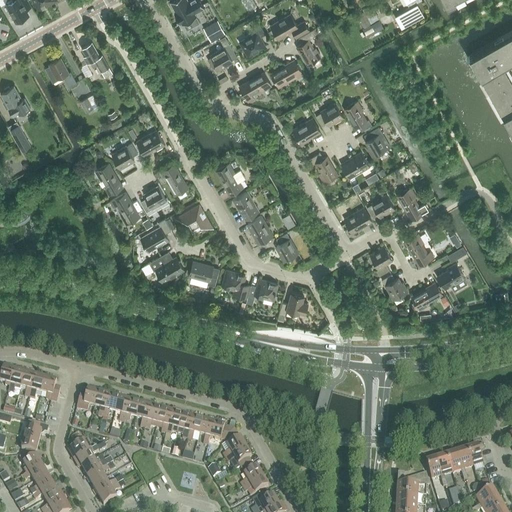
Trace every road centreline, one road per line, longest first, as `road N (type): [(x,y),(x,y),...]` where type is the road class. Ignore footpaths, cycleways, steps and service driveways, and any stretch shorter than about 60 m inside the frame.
road 1 (residential): [(343,253),(305,276),(249,262),(184,149),(130,179),(131,186)]
road 2 (residential): [(301,511),(235,408),(78,366)]
road 3 (tertiary): [(0,281),(51,285),(244,337)]
road 4 (residential): [(343,253),(272,127),(204,98)]
road 5 (residential): [(91,511),(57,450),(78,366)]
road 6 (tertiary): [(370,511),(376,367)]
road 7 (tertiary): [(382,352),(244,337)]
road 8 (tertiary): [(376,367),(511,351)]
road 9 (tertiary): [(244,337),(376,367)]
road 10 (tertiary): [(511,334),(445,350),(382,352)]
road 11 (unclassified): [(0,61),(110,0)]
